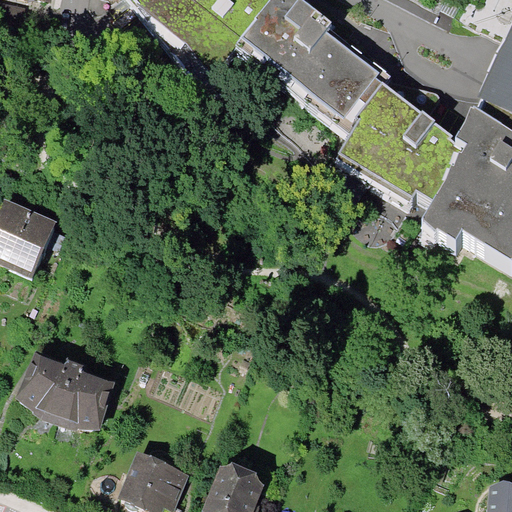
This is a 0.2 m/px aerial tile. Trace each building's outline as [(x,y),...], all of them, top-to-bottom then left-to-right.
[(57,0),(10,0),(56,9),(57,0)] [(285,4),(278,0),(128,0),(124,5),(201,94),(243,61),(285,4)] [(393,91),(290,5),(247,61),(354,143),(393,91)] [(511,69),(486,133),(511,146),(511,69)] [(511,150),(483,136),(469,160),(393,102),(364,136),(368,139),(347,172),(443,229),(434,249),(469,267),(478,254),(511,275),(511,150)] [(0,273),(29,286),(51,236),(1,214),(0,217),(0,273)] [(42,368),(35,365),(17,406),(36,417),(36,418),(38,419),(40,416),(71,428),(70,432),(72,432),(73,431),(94,435),(108,392),(82,383),(81,377),(65,371),(61,375),(42,367),(42,368)] [(158,511),(159,511),(161,511),(169,511),(182,482),(136,462),(118,506),(123,508),(122,509),(124,511),(158,511)] [(248,511),(256,494),(249,491),(247,486),(243,481),(240,480),(233,481),(228,482),(221,479),(207,511),(248,511)] [(511,511),(511,483),(503,480),(489,487),(487,511),(489,511),(511,511)]
